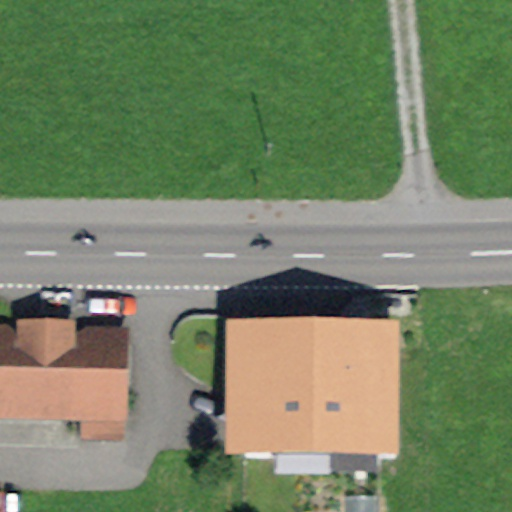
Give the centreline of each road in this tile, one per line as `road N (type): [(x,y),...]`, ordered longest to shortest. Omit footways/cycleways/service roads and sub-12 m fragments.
road 1 (primary): [(511,251),(0,253)]
road 2 (track): [(402,0),(427,254)]
